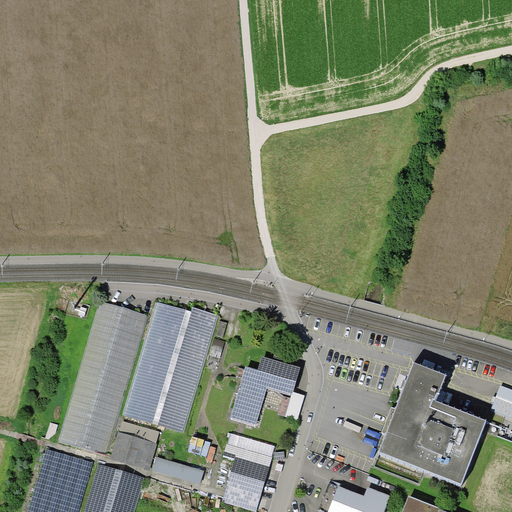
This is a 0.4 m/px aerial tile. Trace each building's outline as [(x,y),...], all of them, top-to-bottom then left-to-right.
[(146,316),(100,302),(60,442),(106,455),(146,316)] [(191,312),(156,302),(123,417),(182,434),(216,314),(193,307),(191,312)] [(259,369),(247,365),(232,417),(256,425),(267,386),(293,393),(301,366),(263,356),(259,369)] [(414,368),(379,456),(460,488),(485,425),(434,405),(444,380),(414,368)] [(511,390),(499,385),(489,410),(511,418),(511,390)] [(157,443),(117,432),(110,458),(149,470),(157,443)] [(275,445),(230,433),(223,457),(234,460),(223,501),(256,511),(275,445)] [(77,511),(92,461),(45,448),(26,511),(77,511)] [(204,471),(156,457),(152,470),(200,483),(204,471)] [(97,463),(82,511),(133,511),(144,477),(97,463)] [(326,510),(325,511),(381,511),(388,495),(365,486),(361,495),(327,482),(317,507),(326,510)] [(448,511),(405,495),(398,511),(448,511)]
